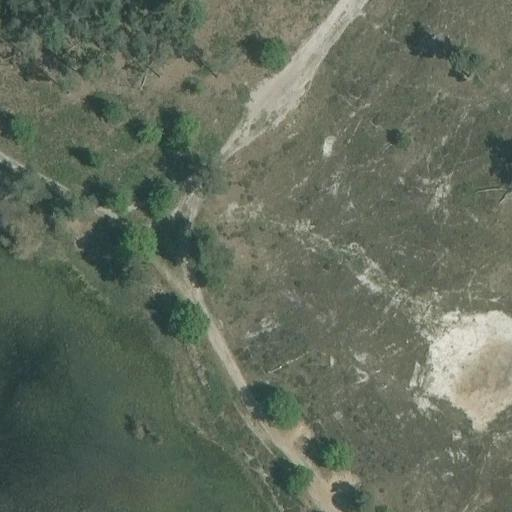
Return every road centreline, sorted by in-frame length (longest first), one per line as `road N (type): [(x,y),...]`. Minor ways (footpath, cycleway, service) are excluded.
road 1 (track): [(127,238),(326,511)]
road 2 (track): [(127,238),(182,184),(326,0)]
